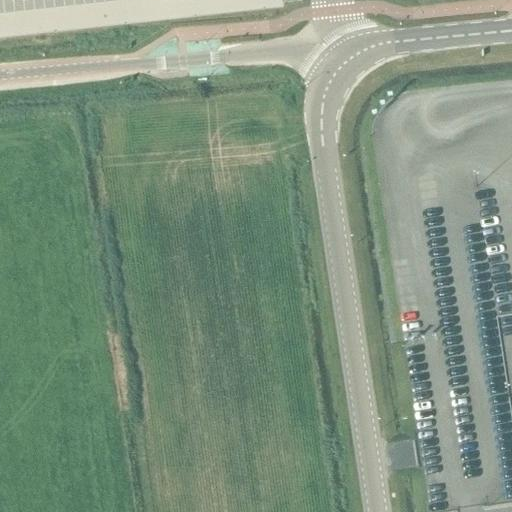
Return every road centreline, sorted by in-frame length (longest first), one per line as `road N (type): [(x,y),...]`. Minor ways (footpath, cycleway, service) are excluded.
road 1 (tertiary): [(375,511),(319,125),(321,97),(336,69)]
road 2 (tertiary): [(0,76),(293,50),(336,69)]
road 3 (tertiary): [(336,69),(386,44),(511,30)]
